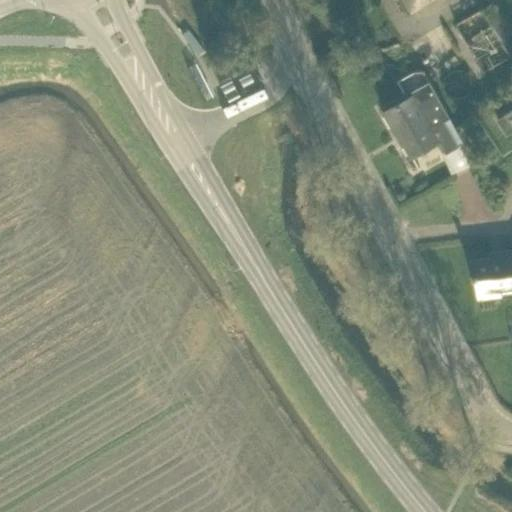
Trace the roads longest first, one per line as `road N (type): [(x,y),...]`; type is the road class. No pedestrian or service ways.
road 1 (primary): [(72,0),(268,288)]
road 2 (primary): [(268,288),(112,0)]
road 3 (primary): [(425,511),(268,288)]
road 4 (residential): [(392,237),(275,0)]
road 5 (residential): [(511,431),(481,409),(392,237)]
road 6 (residential): [(392,237),(485,225),(505,230),(511,220)]
